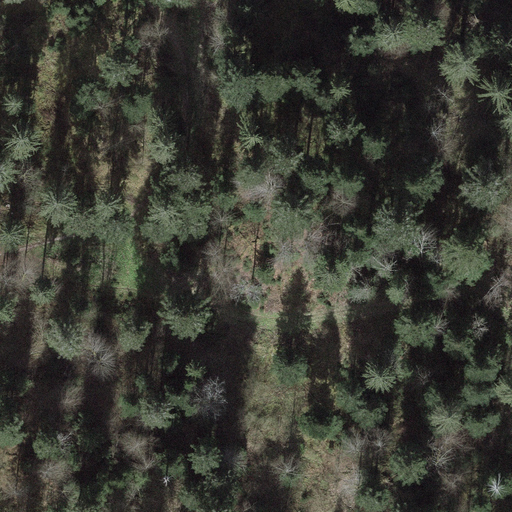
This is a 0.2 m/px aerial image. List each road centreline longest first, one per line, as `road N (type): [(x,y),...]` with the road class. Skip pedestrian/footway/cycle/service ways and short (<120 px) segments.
road 1 (track): [(511,320),(455,300),(357,315),(280,314),(190,291),(87,284),(0,263)]
road 2 (track): [(0,257),(114,218),(161,179),(178,136),(180,86),(142,0)]
